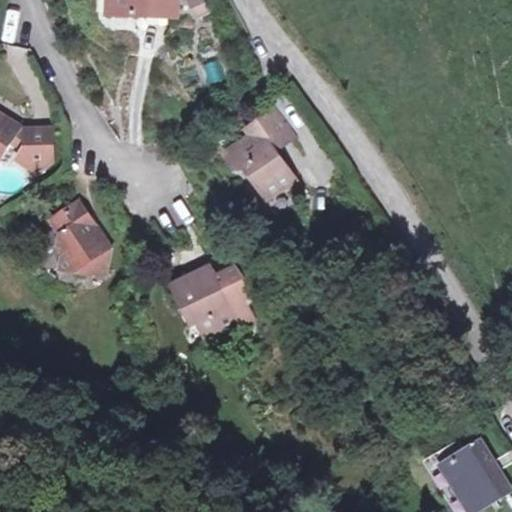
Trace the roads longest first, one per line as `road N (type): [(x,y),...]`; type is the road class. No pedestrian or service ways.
road 1 (unclassified): [(248,0),(435,264),(511,390)]
road 2 (residential): [(23,0),(99,153),(153,190)]
